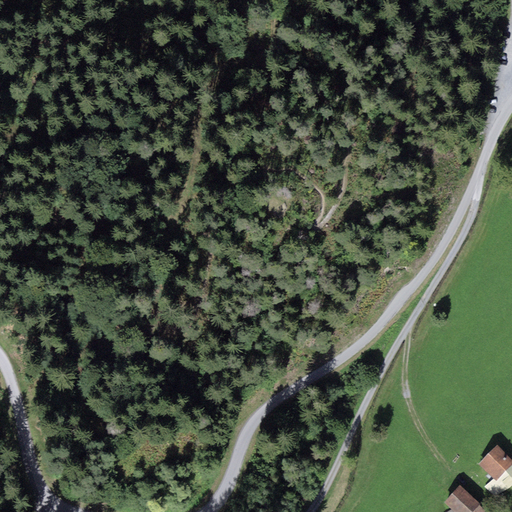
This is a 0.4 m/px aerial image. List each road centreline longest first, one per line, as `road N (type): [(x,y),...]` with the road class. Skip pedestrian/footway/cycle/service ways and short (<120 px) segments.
road 1 (unclassified): [(208,511),(258,417),(376,329),(433,260),(473,186)]
road 2 (track): [(307,511),(465,232),(473,186)]
road 3 (unclassified): [(0,357),(39,484),(69,511)]
